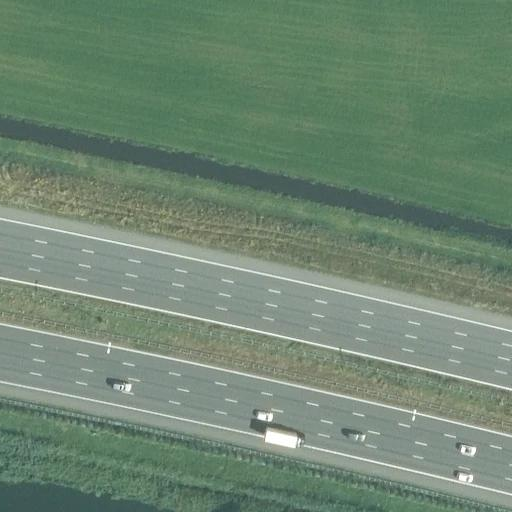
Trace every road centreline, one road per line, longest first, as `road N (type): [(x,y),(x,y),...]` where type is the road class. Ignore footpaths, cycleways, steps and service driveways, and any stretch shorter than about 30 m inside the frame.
road 1 (motorway): [(0,349),(511,462)]
road 2 (motorway): [(511,358),(0,247)]
